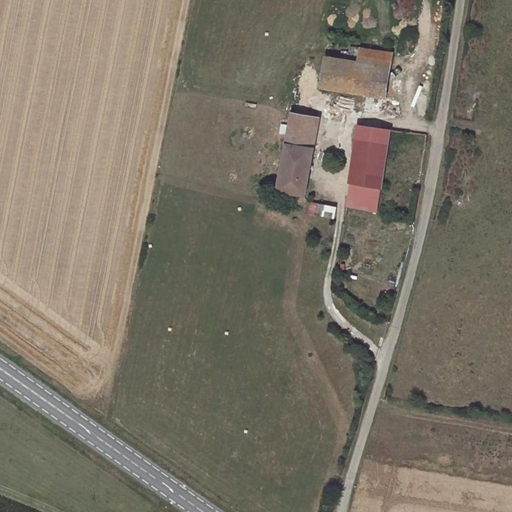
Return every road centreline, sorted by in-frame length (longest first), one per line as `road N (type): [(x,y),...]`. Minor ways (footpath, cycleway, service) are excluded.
road 1 (unclassified): [(458,0),(424,217),(342,511)]
road 2 (primary): [(0,369),(200,511)]
road 3 (unknown): [(338,228),(331,311),(385,361)]
